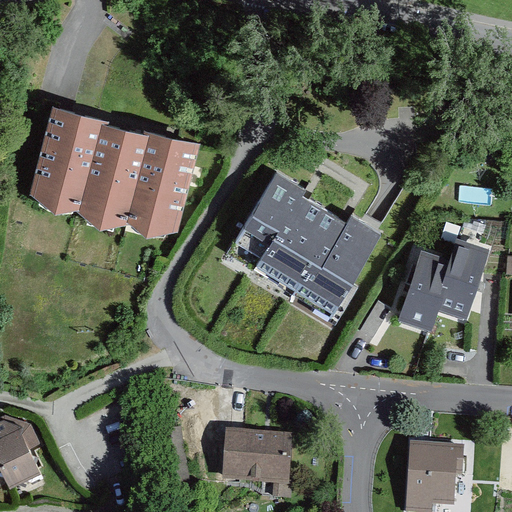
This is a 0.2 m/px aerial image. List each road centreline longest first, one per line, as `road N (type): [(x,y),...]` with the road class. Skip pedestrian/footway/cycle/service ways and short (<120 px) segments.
road 1 (residential): [(366,391),(231,372),(194,355),(172,329),(167,297),(178,264),(253,148),(256,0)]
road 2 (residential): [(511,36),(351,0)]
road 3 (residential): [(511,402),(366,391)]
road 4 (residential): [(362,511),(366,391)]
